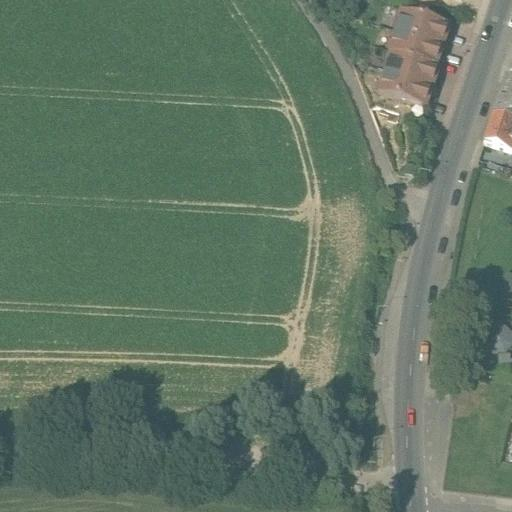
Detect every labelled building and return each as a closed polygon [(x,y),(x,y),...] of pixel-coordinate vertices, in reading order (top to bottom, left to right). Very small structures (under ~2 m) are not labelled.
[(452,19),(428,10),(424,21),(448,30),(452,19)] [(424,21),(402,13),(394,34),(441,50),(448,30),(424,21)] [(392,55),(434,70),(441,50),(394,34),(387,53),(392,55)] [(384,75),(432,92),(439,72),(434,70),(392,55),(384,75)] [(423,117),(432,92),(384,75),(376,99),(423,117)] [(511,85),(505,83),(501,93),(500,93),(497,100),(499,100),(493,119),(511,125),(511,85)] [(511,125),(493,119),(484,147),(511,156),(511,125)] [(511,328),(486,328),(485,353),(511,354),(511,328)]
